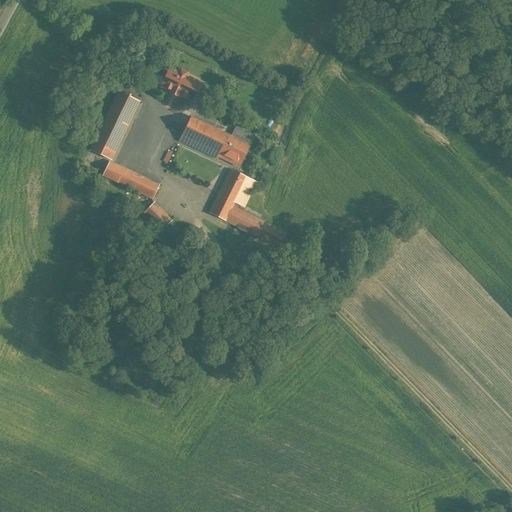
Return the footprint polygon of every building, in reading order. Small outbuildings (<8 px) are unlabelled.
[(178,73),(170,69),(169,71),(167,70),(165,70),(163,76),(163,79),(165,79),(162,87),(191,101),(199,83),(186,77),(187,75),(187,73),(181,70),(179,71),(178,73)] [(139,102),(118,92),(90,150),(111,160),(139,102)] [(230,136),(191,117),(179,141),(217,160),(219,155),(241,165),(255,136),(235,127),(230,136)] [(158,185),(110,162),(103,176),(152,199),(158,185)] [(257,182),(231,169),(209,213),(225,222),(233,207),(235,203),(244,208),(257,182)] [(171,221),(153,203),(144,212),(162,230),(171,221)] [(284,233),(233,207),(225,222),(277,248),(284,233)]
